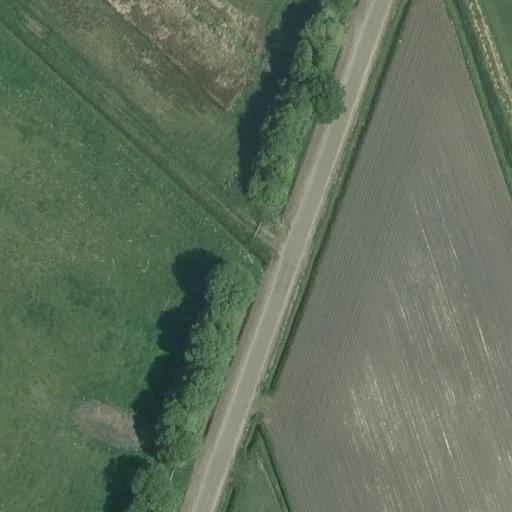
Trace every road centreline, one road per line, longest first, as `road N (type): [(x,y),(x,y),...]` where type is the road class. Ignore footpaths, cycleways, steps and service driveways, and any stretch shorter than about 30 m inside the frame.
road 1 (unclassified): [(201,511),(382,0)]
road 2 (track): [(511,138),(465,0)]
